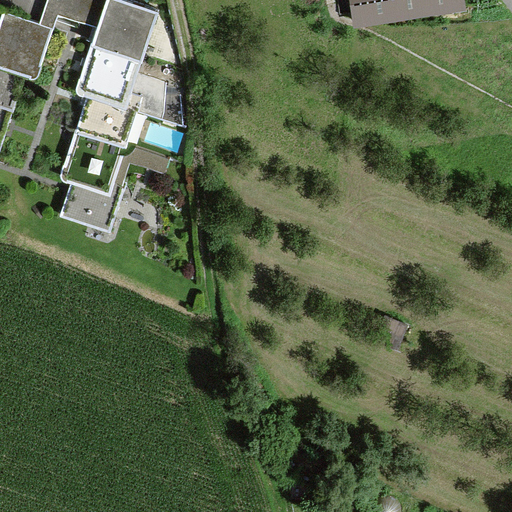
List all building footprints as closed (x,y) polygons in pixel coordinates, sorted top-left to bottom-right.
[(157,6),(139,0),(108,0),(103,16),(149,32),(157,6)] [(461,0),(355,0),(358,16),(463,8),(461,0)] [(0,99),(13,103),(23,69),(38,74),(53,26),(4,10),(0,23),(0,99)] [(149,32),(103,16),(94,42),(140,57),(149,32)] [(140,57),(94,42),(79,87),(92,91),(125,102),(129,90),(140,57)] [(143,95),(129,90),(125,102),(92,91),(80,126),(127,141),(143,95)] [(0,143),(13,103),(0,99),(0,143)] [(114,179),(127,141),(80,126),(63,173),(76,178),(63,215),(107,230),(123,182),(114,179)]
